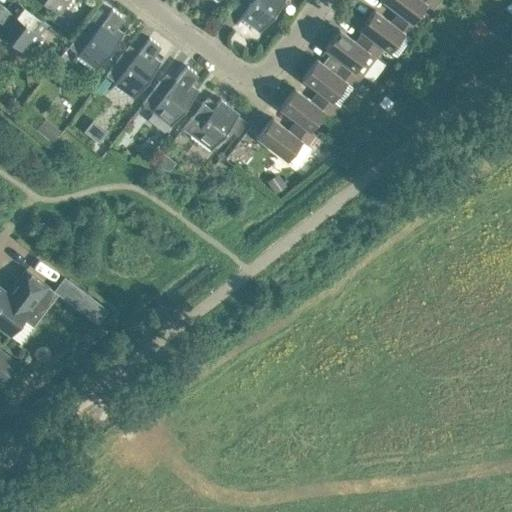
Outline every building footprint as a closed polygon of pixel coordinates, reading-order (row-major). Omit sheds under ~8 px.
[(42,0),(59,13),(65,5),(68,7),(73,0),(42,0)] [(253,0),(239,19),(250,28),(252,25),(260,31),(283,0),(253,0)] [(383,0),(399,11),(412,21),(426,3),(433,8),(438,0),(383,0)] [(46,23),(27,8),(19,17),(0,2),(0,32),(28,54),(34,46),(36,49),(45,37),(39,32),(46,23)] [(112,8),(107,15),(94,31),(85,24),(68,46),(77,53),(75,57),(86,65),(88,63),(96,68),(124,33),(116,27),(124,17),(112,8)] [(419,26),(412,21),(399,11),(391,22),(374,9),(359,28),(363,31),(383,46),(389,51),(396,56),(419,26)] [(361,75),(375,57),(383,46),(363,31),(355,41),(339,29),(324,48),(332,54),(341,60),(361,75)] [(149,36),(132,59),(122,52),(105,74),(115,81),(112,85),(123,94),(125,91),(133,97),(160,61),(153,55),(161,45),(149,36)] [(341,60),(332,54),(324,64),(316,58),(302,77),(318,90),(319,89),(339,105),(361,75),(341,60)] [(186,65),(169,88),(159,81),(142,103),(152,110),(149,114),(160,122),(163,119),(170,125),(198,90),(190,84),(198,74),(186,65)] [(23,76),(21,75),(18,75),(15,76),(13,77),(12,80),(11,82),(11,85),(12,87),(14,89),(16,90),(19,91),(21,91),(23,89),(25,88),(26,85),(27,83),(26,80),(25,78),(23,76)] [(330,116),(339,105),(319,89),(318,90),(311,100),(294,87),(279,107),(296,119),(310,129),(324,111),(330,116)] [(237,135),(246,122),(237,115),(238,113),(231,108),(232,106),(220,98),(212,108),(203,101),(183,127),(193,135),(191,138),(201,146),(203,143),(211,149),(227,128),(237,135)] [(35,128),(51,140),(60,129),(44,116),(35,128)] [(323,139),(310,129),(296,119),(288,130),(272,117),(257,136),(287,159),(301,140),(314,150),(323,139)] [(0,286),(0,326),(10,334),(22,318),(33,326),(58,293),(26,269),(8,292),(0,286)] [(68,279),(60,289),(81,305),(89,294),(68,279)] [(0,382),(16,362),(0,349),(0,382)]
